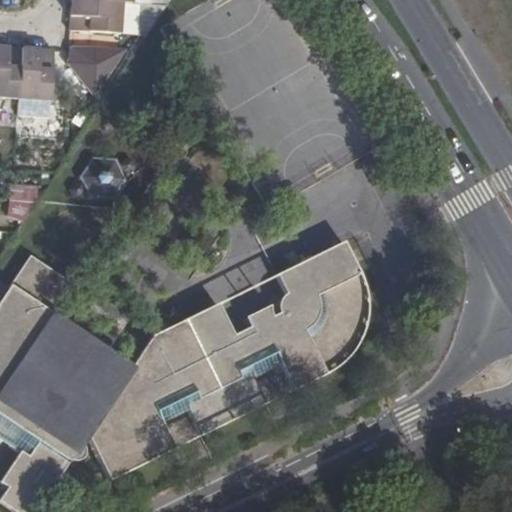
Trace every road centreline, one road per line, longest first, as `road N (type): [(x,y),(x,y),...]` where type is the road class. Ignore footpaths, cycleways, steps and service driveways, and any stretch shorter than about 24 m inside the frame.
road 1 (unknown): [(427,135),(130,323)]
road 2 (tertiary): [(210,511),(511,365)]
road 3 (secondary): [(343,0),(511,286)]
road 4 (secondary): [(511,164),(412,0)]
